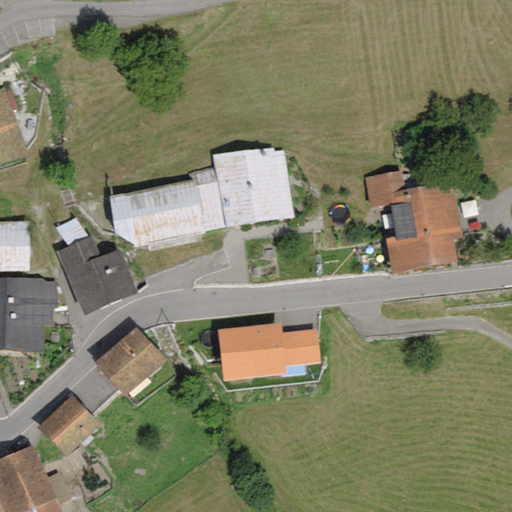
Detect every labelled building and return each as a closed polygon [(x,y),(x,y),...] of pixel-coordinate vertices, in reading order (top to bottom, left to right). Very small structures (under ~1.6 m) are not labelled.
[(8,89),(0,91),(0,171),(33,161),(8,89)] [(222,182),(115,199),(120,235),(143,252),(306,228),(292,145),(218,157),(222,182)] [(415,164),(370,175),(393,274),(464,257),(458,233),(476,229),(463,177),(421,187),(415,164)] [(0,273),(29,273),(28,224),(0,224),(0,273)] [(95,233),(59,249),(88,316),(144,292),(125,249),(106,258),(95,233)] [(55,280),(0,280),(0,355),(55,355),(55,280)] [(283,319),(219,324),(223,380),(286,375),(286,363),(323,360),(320,324),(284,326),(283,319)] [(171,363),(140,326),(101,358),(132,395),(171,363)] [(78,393),(44,426),(73,455),(107,423),(78,393)] [(70,511),(41,447),(0,465),(0,469),(19,511),(70,511)] [(0,511),(13,511),(1,490),(0,491),(0,511)]
